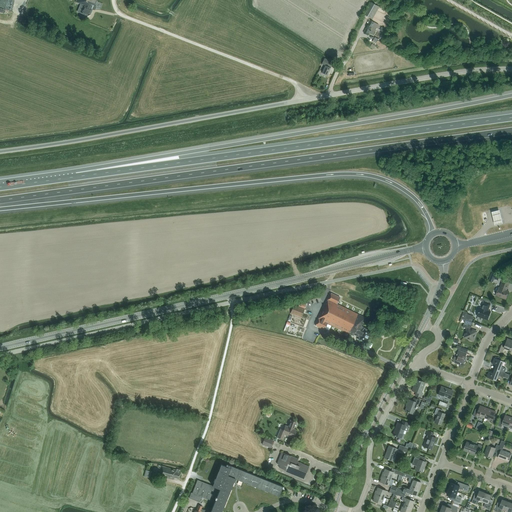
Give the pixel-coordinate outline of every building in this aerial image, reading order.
[(76,0),(76,2),(81,4),(78,12),(82,13),(88,16),(90,15),(92,10),(95,10),(96,7),(94,6),(96,0),(76,0)] [(371,19),(378,6),(371,2),(364,15),(371,19)] [(373,35),(379,25),(370,20),(364,33),(368,35),(369,33),(373,35)] [(327,75),(332,65),(329,64),(331,62),(324,58),(322,64),(325,66),(322,72),(327,75)] [(496,209),(492,210),(492,212),(493,217),(495,222),(495,224),(499,223),(503,222),(503,220),(501,215),(500,210),(500,208),(496,209)] [(506,290),(509,284),(502,281),(500,288),(499,288),(496,296),(506,299),(509,291),(506,290)] [(364,343),(370,331),(364,328),(361,326),(365,318),(337,304),(340,298),(331,293),(316,326),(325,330),(328,323),(353,336),(354,335),(359,337),(358,339),(364,343)] [(487,319),(490,312),(487,311),(490,304),(484,302),(481,309),(480,308),(477,316),(487,319)] [(304,309),(293,305),(290,313),(301,317),(304,309)] [(473,340),(476,332),(470,329),(472,325),(465,322),(463,327),(468,329),(465,337),(473,340)] [(510,350),(511,346),(511,340),(508,338),(505,346),(502,345),(499,352),(502,353),(504,348),(510,350)] [(463,363),(467,361),(466,359),(468,354),(467,353),(458,350),(457,355),(459,355),(458,358),(454,357),(453,360),(454,362),(455,362),(455,363),(459,365),(461,367),(464,366),(463,363)] [(505,373),(506,369),(502,366),(503,362),(504,362),(500,360),(495,358),(494,358),(492,364),(496,365),(494,369),(505,373)] [(509,375),(505,373),(494,369),(493,373),(489,371),(487,377),(497,381),(496,381),(498,376),(503,377),(508,379),(509,375)] [(421,393),(425,383),(417,380),(414,387),(413,386),(412,391),(416,392),(415,395),(421,398),(423,393),(421,393)] [(450,399),(453,391),(441,387),(438,394),(446,398),(445,400),(449,401),(450,399)] [(418,405),(420,400),(414,398),(413,401),(408,399),(407,404),(408,404),(405,411),(413,414),(417,404),(418,405)] [(488,409),(481,406),(479,410),(476,409),(473,416),(476,417),(477,415),(481,417),(484,418),(488,409)] [(441,424),(445,415),(441,413),(442,410),(436,408),(434,414),(437,415),(435,421),(441,424)] [(488,409),(484,418),(491,421),(491,423),(494,424),(497,417),(494,416),(496,412),(488,409)] [(506,426),(509,428),(511,420),(511,417),(506,415),(504,420),(501,419),(498,425),(501,427),(502,425),(506,426)] [(290,420),(288,427),(285,426),(283,430),(280,429),(277,437),(283,439),(284,435),(293,438),(296,430),(294,429),(296,423),(290,420)] [(407,426),(409,423),(403,421),(401,424),(397,423),(393,435),(401,438),(406,426),(407,426)] [(431,449),(436,438),(432,437),(434,433),(427,430),(425,434),(428,435),(423,446),(431,449)] [(274,441),(264,437),(261,445),(271,448),(274,441)] [(511,454),(502,450),(505,442),(501,440),(499,446),(500,446),(497,453),(500,454),(498,457),(508,461),(511,454)] [(479,453),(482,446),(478,444),(478,446),(467,442),(464,450),(475,454),(476,451),(479,453)] [(500,446),(499,446),(497,445),(495,448),(488,445),(484,455),(492,458),(494,452),(497,453),(500,446)] [(396,449),(396,448),(389,446),(384,458),(391,461),(394,454),(395,455),(397,449),(396,449)] [(304,479),(309,467),(300,463),(299,463),(299,464),(297,463),(298,459),(290,456),(282,452),(277,464),(280,465),(279,467),(287,471),(287,472),(304,479)] [(425,458),(418,455),(416,454),(415,458),(414,458),(412,464),(416,466),(415,470),(422,472),(425,466),(427,462),(424,461),(425,458)] [(191,492),(189,498),(200,502),(201,499),(202,497),(215,502),(212,509),(208,508),(207,511),(206,510),(201,509),(200,511),(202,511),(221,511),(235,479),(279,496),(283,486),(231,466),(226,464),(225,466),(221,464),(212,486),(197,480),(192,493),(191,492)] [(179,479),(181,473),(179,473),(180,470),(177,469),(176,470),(162,466),(159,475),(174,479),(174,478),(179,479)] [(391,479),(393,472),(385,469),(383,472),(381,475),(391,479)] [(388,485),(391,479),(381,475),(380,478),(381,479),(380,482),(388,485)] [(411,483),(410,486),(419,490),(420,486),(421,483),(413,480),(409,478),(408,482),(411,483)] [(467,491),(469,486),(460,482),(459,485),(451,483),(449,489),(458,492),(459,489),(467,491)] [(418,493),(419,490),(410,486),(408,489),(402,487),(401,490),(398,489),(397,492),(406,495),(408,496),(409,493),(416,496),(417,493),(418,493)] [(384,497),(386,491),(378,488),(376,491),(374,494),(384,497)] [(457,495),(458,492),(449,489),(447,495),(454,497),(453,500),(460,503),(462,498),(457,495)] [(482,501),(485,493),(480,491),(477,498),(474,497),(472,502),(477,504),(479,500),(482,501)] [(405,498),(406,495),(397,492),(395,495),(402,497),(401,500),(404,501),(405,498)] [(489,509),(492,503),(489,502),(491,495),(485,493),(482,501),(485,502),(484,507),(489,509)] [(381,504),(384,497),(374,494),(373,497),(374,497),(373,501),(381,504)] [(412,505),(414,501),(405,498),(404,501),(402,505),(412,508),(413,505),(412,505)] [(505,510),(508,502),(502,500),(500,507),(497,505),(495,511),(497,511),(500,511),(502,509),(505,510)]
